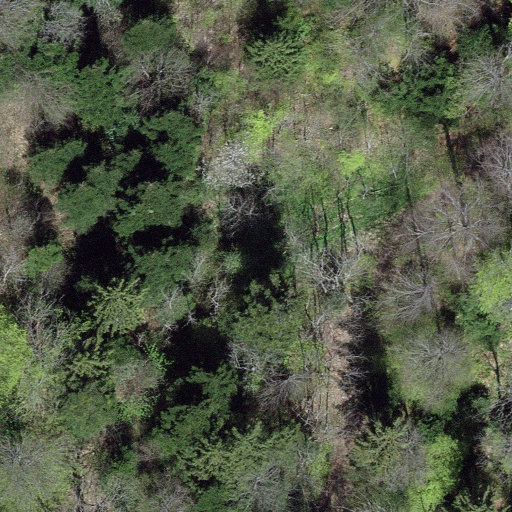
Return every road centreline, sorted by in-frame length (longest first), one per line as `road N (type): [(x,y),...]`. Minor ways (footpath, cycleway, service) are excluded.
road 1 (track): [(421,222),(318,258),(134,426),(23,454),(0,450)]
road 2 (track): [(511,151),(421,222),(326,511)]
